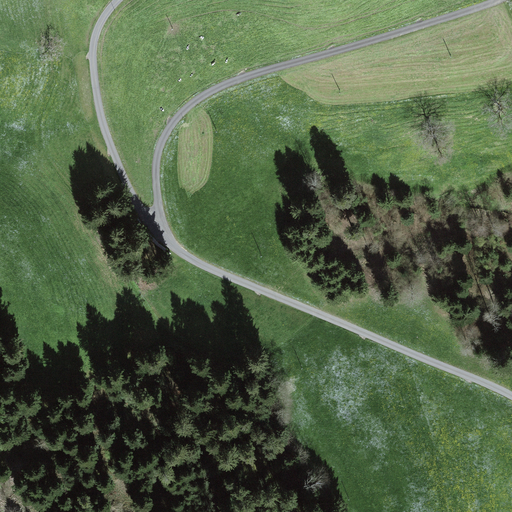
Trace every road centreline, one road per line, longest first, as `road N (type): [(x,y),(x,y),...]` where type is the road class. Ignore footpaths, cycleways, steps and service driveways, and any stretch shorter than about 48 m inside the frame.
road 1 (unclassified): [(115,0),(92,42),(97,106),(130,194),(179,253),(511,400)]
road 2 (track): [(161,233),(154,167),(166,129),(196,99),(241,77),(498,0)]
